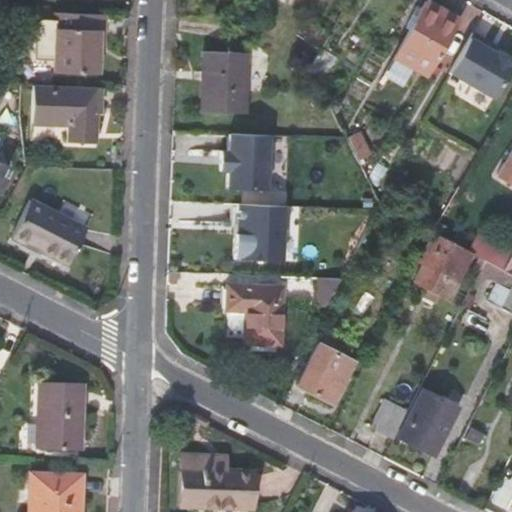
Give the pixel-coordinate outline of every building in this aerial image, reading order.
[(326,35),(339,12),(325,2),(311,26),(326,35)] [(423,75),(455,20),(424,2),(391,56),(423,75)] [(97,29),(97,13),(53,11),(52,18),(29,17),(28,57),(50,58),(49,69),(92,71),(93,48),(90,48),(91,29),(97,29)] [(311,26),(303,21),(294,36),(317,51),(326,35),(311,26)] [(510,62),(481,45),(484,40),(469,32),(446,72),(490,97),(510,62)] [(198,51),(196,110),(243,112),(246,53),(198,51)] [(308,68),(316,85),(333,59),(318,51),(308,68)] [(414,70),(391,56),(386,65),(409,78),(414,70)] [(0,103),(12,82),(0,81),(0,103)] [(91,89),(30,87),(28,121),(67,122),(66,141),(89,141),(91,89)] [(359,130),(344,138),(356,160),(370,153),(359,130)] [(225,187),(265,189),(267,134),(227,132),(226,149),(219,149),(218,169),(226,169),(225,187)] [(511,144),(493,177),(507,186),(511,176),(511,144)] [(447,165),(422,153),(409,177),(417,182),(422,173),(437,181),(447,165)] [(380,158),(366,180),(374,194),(391,164),(380,158)] [(82,228),(27,199),(8,234),(63,263),(82,228)] [(386,235),(398,213),(378,202),(366,224),(386,235)] [(286,205),(236,203),(235,232),(233,232),(232,258),(278,259),(279,232),(285,226),(286,205)] [(375,236),(364,229),(354,248),(366,254),(375,236)] [(445,299),(470,253),(430,231),(414,263),(420,266),(411,281),(445,299)] [(479,243),(473,255),(483,261),(494,267),(501,253),(479,243)] [(511,248),(500,270),(511,277),(511,248)] [(496,309),(511,316),(511,277),(500,270),(494,267),(483,261),(475,275),(492,284),(483,302),(496,309)] [(337,280),(312,279),(312,292),(330,293),(337,280)] [(278,288),(223,284),(223,310),(241,311),(241,331),(241,343),(276,345),(278,288)] [(330,293),(312,292),(311,305),(323,306),(330,293)] [(241,311),(223,310),(223,326),(227,331),(241,331),(241,311)] [(314,344),(292,385),(328,403),(350,362),(314,344)] [(37,381),(35,448),(80,450),(83,382),(37,381)] [(416,391),(391,440),(428,459),(454,409),(416,391)] [(367,428),(389,440),(405,410),(382,398),(367,428)] [(467,427),(461,439),(476,446),(482,435),(467,427)] [(206,472),(206,459),(179,457),(177,505),(249,509),(251,473),(224,472),(206,472)] [(225,460),(206,459),(206,472),(224,472),(225,460)] [(29,473),(27,511),(76,511),(79,475),(29,473)]
